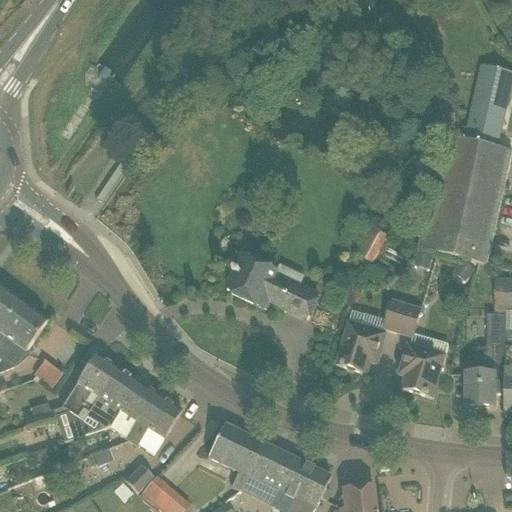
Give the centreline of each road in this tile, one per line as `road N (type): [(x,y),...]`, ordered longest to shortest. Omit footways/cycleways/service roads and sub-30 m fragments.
road 1 (secondary): [(442,454),(338,436),(232,397),(153,338),(77,249)]
road 2 (primary): [(0,110),(61,0)]
